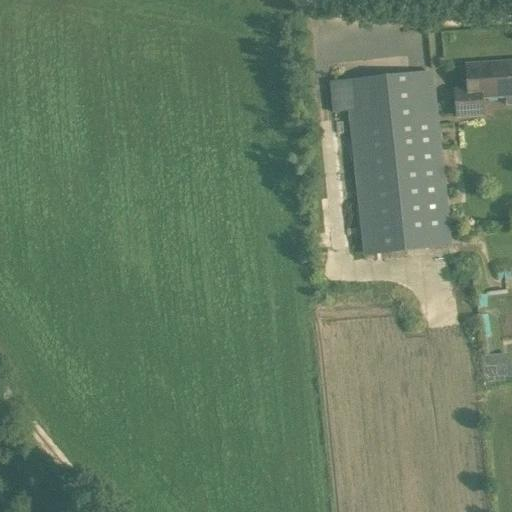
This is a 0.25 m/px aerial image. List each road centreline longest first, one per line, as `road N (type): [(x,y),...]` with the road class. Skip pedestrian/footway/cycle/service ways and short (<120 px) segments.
road 1 (track): [(511,14),(403,16),(317,0)]
road 2 (track): [(108,511),(0,381)]
